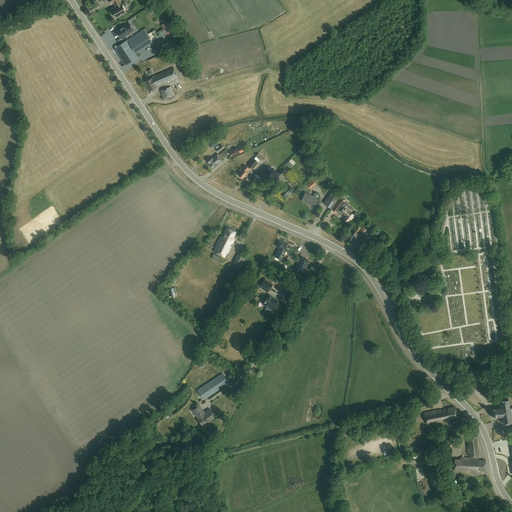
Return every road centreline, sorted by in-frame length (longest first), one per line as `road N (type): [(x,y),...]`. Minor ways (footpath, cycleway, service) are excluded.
road 1 (secondary): [(454,395),(413,351),(357,262),(211,190),(184,168),(71,0)]
road 2 (track): [(230,385),(260,361),(330,244)]
road 3 (track): [(207,461),(343,424)]
road 4 (secondary): [(511,505),(482,429),(454,395)]
